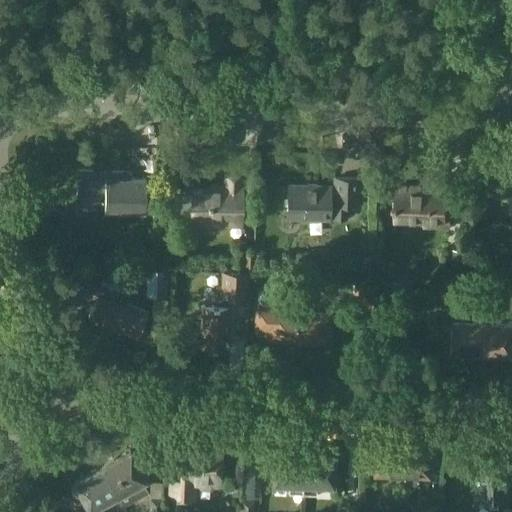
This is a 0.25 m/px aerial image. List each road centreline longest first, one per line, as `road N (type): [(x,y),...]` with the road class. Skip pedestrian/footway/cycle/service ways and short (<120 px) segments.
road 1 (residential): [(0,104),(511,117)]
road 2 (residential): [(30,387),(511,407)]
road 3 (residential): [(30,387),(0,169)]
